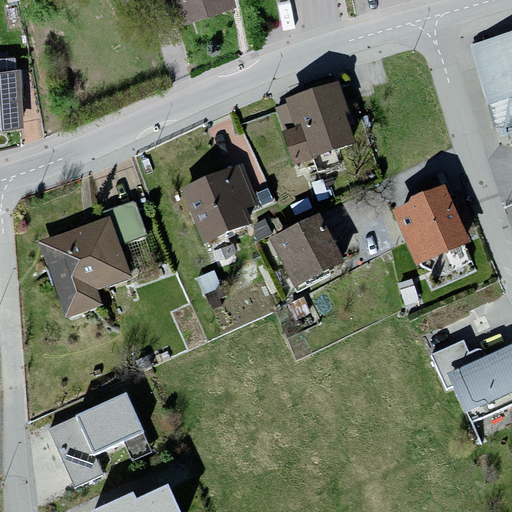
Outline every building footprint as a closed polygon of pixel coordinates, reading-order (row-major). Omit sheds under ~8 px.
[(170,0),(178,24),(237,4),(235,0),(170,0)] [(511,33),(470,46),(487,107),(511,99),(511,33)] [(0,126),(20,125),(24,125),(21,66),(16,66),(15,56),(0,56),(0,126)] [(339,85),(287,103),(296,130),(282,135),(294,169),(298,168),(311,162),(356,146),(346,118),(350,116),(339,85)] [(511,99),(487,107),(493,128),(506,130),(511,129),(511,99)] [(242,168),(182,190),(205,248),(252,227),(246,211),(257,206),(242,168)] [(408,209),(392,216),(415,270),(468,247),(444,189),(410,204),(408,209)] [(135,204),(104,214),(107,221),(110,220),(120,247),(146,238),(135,204)] [(320,217),(269,243),(295,291),(343,267),(320,217)] [(107,221),(39,244),(66,321),(102,308),(97,294),(131,281),(120,247),(110,220),(107,221)] [(412,280),(397,285),(404,308),(419,303),(412,280)] [(463,342),(431,357),(445,392),(451,388),(447,378),(486,360),(484,354),(477,351),(468,356),(463,342)] [(451,388),(465,419),(511,398),(511,348),(486,360),(447,378),(451,388)] [(126,399),(49,431),(73,487),(102,476),(94,458),(143,436),(126,399)] [(133,501),(106,511),(176,511),(167,493),(136,507),(133,501)]
